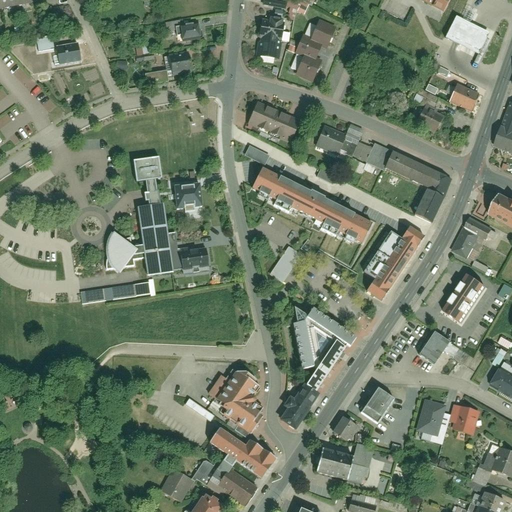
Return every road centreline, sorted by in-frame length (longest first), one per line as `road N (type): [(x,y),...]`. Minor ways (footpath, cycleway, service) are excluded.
road 1 (residential): [(298,446),(272,415),(274,362),(229,180),(229,80)]
road 2 (residential): [(471,166),(289,92),(229,80)]
road 3 (tertiary): [(351,367),(431,248),(471,166)]
road 4 (residential): [(351,367),(369,376),(453,382),(511,410)]
road 5 (residential): [(112,99),(0,161)]
